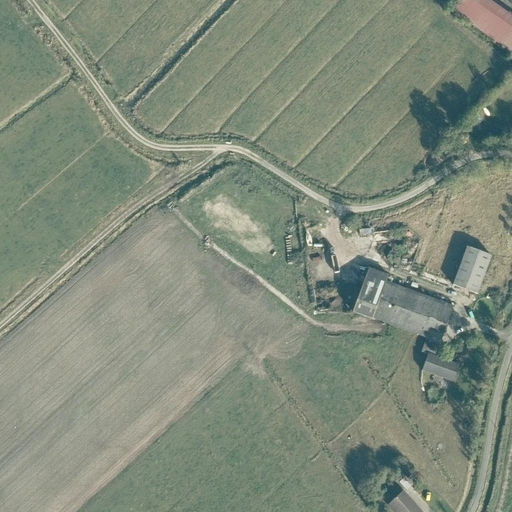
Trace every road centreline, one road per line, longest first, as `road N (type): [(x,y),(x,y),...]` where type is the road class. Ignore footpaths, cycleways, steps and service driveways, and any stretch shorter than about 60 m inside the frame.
road 1 (track): [(29,0),(103,112),(142,150),(239,149),(315,203),(346,211),(399,199),(470,156),(511,156)]
road 2 (track): [(217,148),(83,244),(0,323)]
road 3 (unclassified): [(476,511),(511,341)]
